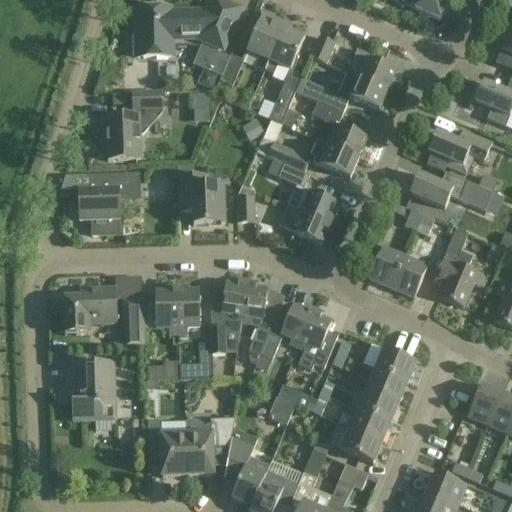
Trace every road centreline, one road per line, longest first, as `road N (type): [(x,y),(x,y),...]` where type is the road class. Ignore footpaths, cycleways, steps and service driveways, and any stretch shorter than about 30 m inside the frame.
road 1 (residential): [(334,288),(243,257),(53,263)]
road 2 (residential): [(103,0),(43,200),(53,263)]
road 3 (residential): [(53,263),(36,276),(31,296),(39,490),(57,511)]
road 4 (residential): [(334,288),(432,55)]
road 5 (residential): [(378,511),(450,344)]
road 6 (residential): [(432,55),(301,0)]
road 7 (residential): [(450,344),(334,288)]
